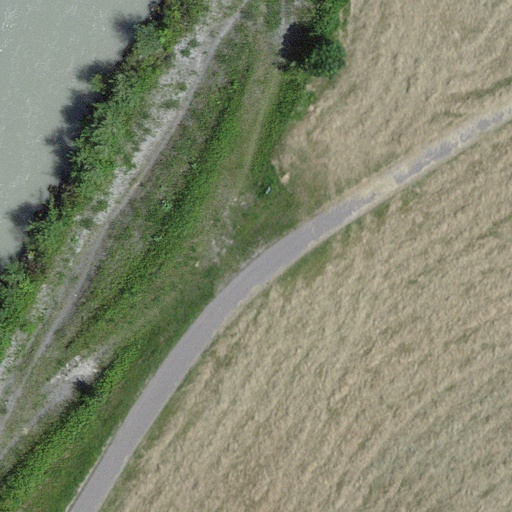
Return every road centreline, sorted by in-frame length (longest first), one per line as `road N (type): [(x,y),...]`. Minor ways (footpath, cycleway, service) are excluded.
road 1 (track): [(94,511),(174,383),(278,266),(511,106)]
road 2 (track): [(319,231),(199,265),(0,453)]
road 3 (track): [(199,265),(302,0)]
